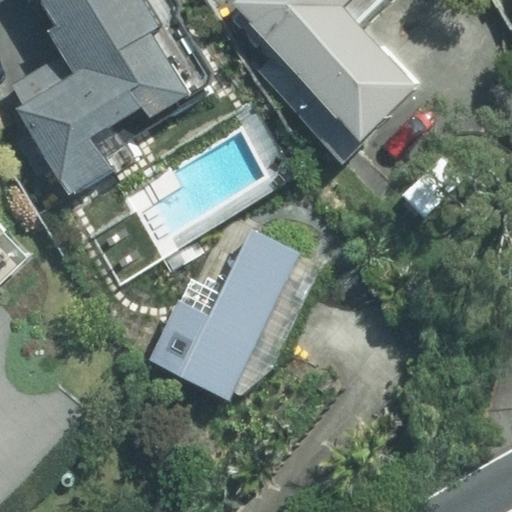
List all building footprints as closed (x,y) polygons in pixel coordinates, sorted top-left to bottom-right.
[(176,0),(60,0),(82,47),(22,75),(74,189),(133,162),(119,133),(217,88),(176,0)] [(447,74),(379,0),(252,0),(243,8),(283,52),(270,64),(355,158),(447,74)] [(0,269),(18,253),(9,243),(26,227),(1,201),(6,196),(0,189),(0,269)] [(94,240),(73,208),(33,234),(53,266),(94,240)] [(251,390),(271,401),(339,269),(229,213),(162,345),(199,364),(195,373),(246,399),(251,390)]
